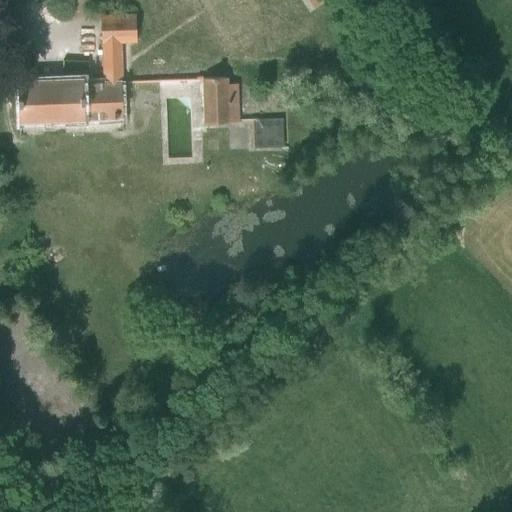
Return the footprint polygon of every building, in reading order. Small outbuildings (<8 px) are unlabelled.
[(133,15),(100,16),(101,43),(103,43),(103,45),(134,44),(133,15)] [(203,124),(239,122),(237,84),(228,85),(228,77),(201,78),(203,124)] [(118,82),(104,82),(83,83),(82,79),(61,80),(41,80),(17,81),(18,122),(38,121),(119,119),(118,82)] [(284,147),(282,119),(252,120),(253,148),(284,147)] [(60,463),(26,483),(42,511),(44,511),(61,502),(53,489),(69,480),(60,463)]
